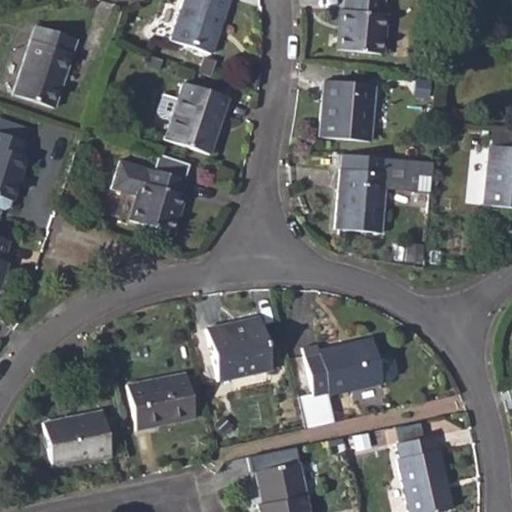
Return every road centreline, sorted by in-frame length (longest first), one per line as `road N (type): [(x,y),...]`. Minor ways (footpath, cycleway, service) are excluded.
road 1 (residential): [(252,268),(112,296),(47,336),(0,390)]
road 2 (residential): [(252,268),(282,48),(279,0)]
road 3 (residential): [(443,327),(370,285),(321,270),(252,268)]
road 4 (residential): [(503,511),(476,379),(443,327)]
